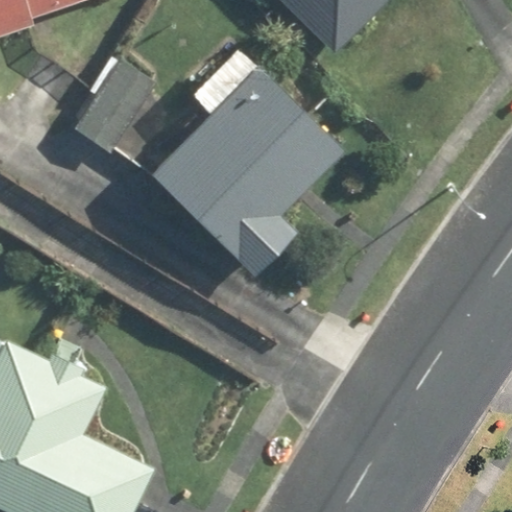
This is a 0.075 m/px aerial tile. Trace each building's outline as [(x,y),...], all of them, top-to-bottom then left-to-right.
[(59,0),(0,0),(0,31),(29,22),(26,11),(59,0)] [(274,0),(329,54),(382,0),(274,0)] [(38,54),(7,91),(47,124),(79,87),(38,54)] [(156,85),(113,58),(64,136),(107,164),(156,85)] [(271,212),(334,150),(251,65),(145,168),(249,275),(292,233),(271,212)] [(0,510),(4,511),(126,511),(149,465),(74,428),(95,386),(0,339),(0,510)]
